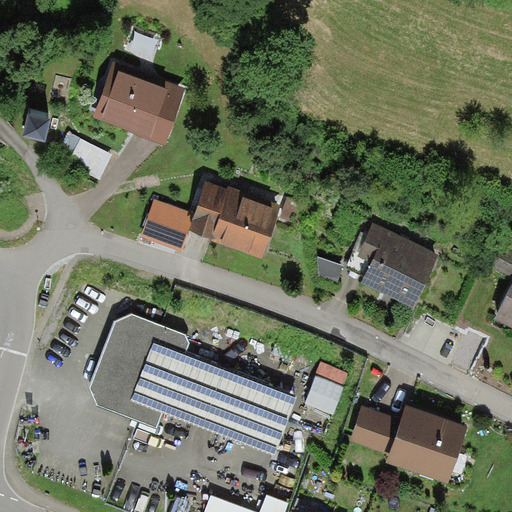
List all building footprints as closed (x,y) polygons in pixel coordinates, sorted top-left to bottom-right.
[(137,50),(156,55),(160,39),(141,34),(137,50)] [(181,91),(120,70),(105,114),(166,135),(181,91)] [(55,113),(31,106),(25,126),(49,133),(55,113)] [(108,172),(116,152),(82,138),(73,158),(108,172)] [(278,204),(229,190),(215,235),(263,252),(278,204)] [(435,258),(368,229),(363,241),(358,238),(345,268),(361,274),(355,289),(412,313),(435,258)] [(341,271),(313,260),(305,280),(333,291),(341,271)] [(511,275),(492,324),(511,332),(511,275)] [(135,315),(119,320),(94,383),(97,390),(101,398),(140,413),(160,421),(165,410),(278,453),(301,392),(186,348),(188,341),(185,334),(135,315)] [(338,416),(354,375),(325,364),(309,405),(338,416)] [(398,423),(363,411),(352,444),(389,457),(385,467),(448,489),(469,430),(404,407),(398,423)] [(288,511),(293,499),(281,495),(274,511),(288,511)]
